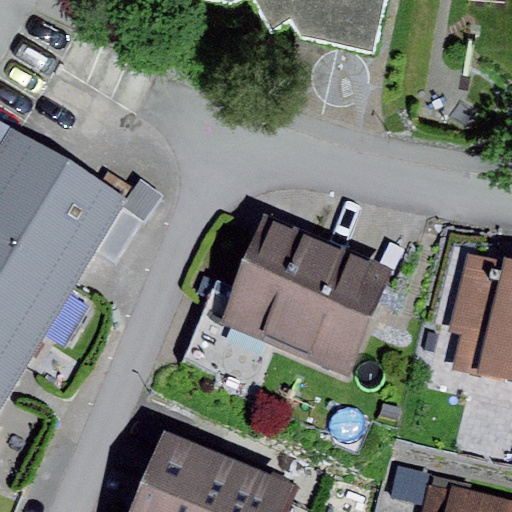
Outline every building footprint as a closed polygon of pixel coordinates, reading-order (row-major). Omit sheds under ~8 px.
[(221,0),(385,50),(399,0),(221,0)] [(131,198),(1,121),(0,122),(0,425),(129,209),(146,220),(161,195),(141,183),(131,198)] [(398,273),(276,223),(232,330),(355,380),(398,273)] [(511,257),(470,247),(453,316),(468,319),(459,355),(467,357),(463,376),(511,388),(511,257)] [(299,511),(306,498),(179,444),(149,511),(299,511)] [(511,511),(511,506),(434,489),(428,511),(511,511)]
